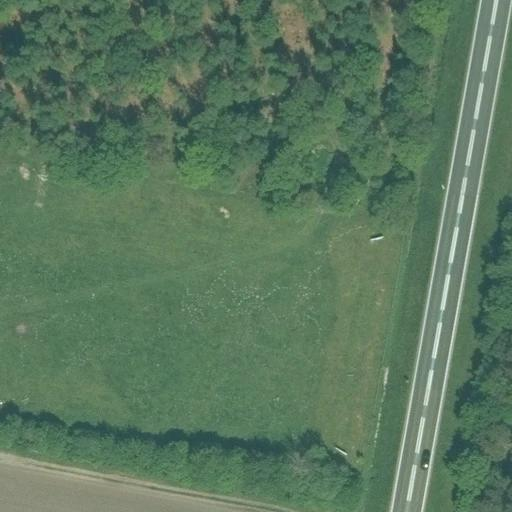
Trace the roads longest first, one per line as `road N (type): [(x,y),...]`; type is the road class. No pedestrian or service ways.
road 1 (trunk): [(406,511),(497,0)]
road 2 (track): [(0,459),(284,511)]
road 3 (track): [(353,215),(347,171),(327,130),(207,0)]
